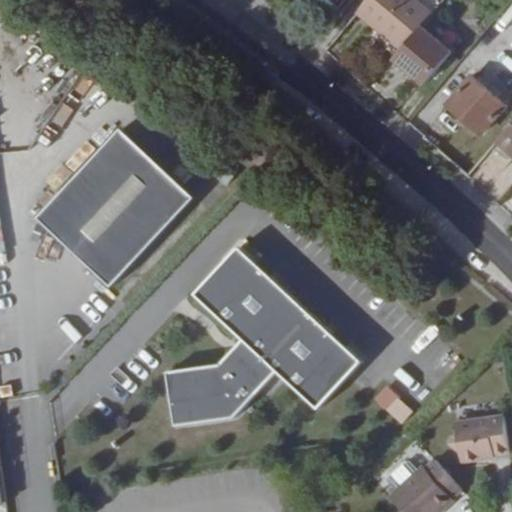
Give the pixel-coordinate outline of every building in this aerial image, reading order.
[(402,49),(422,24),(434,11),(420,0),(367,0),(358,12),(402,49)] [(454,51),(422,24),(402,49),(394,58),(426,84),(454,51)] [(473,76),(449,103),(484,135),(508,106),(473,76)] [(511,149),(511,125),(501,139),(511,149)] [(41,217),(115,286),(199,196),(125,128),(41,217)] [(223,363),(170,370),(174,395),(178,395),(179,400),(175,401),(178,425),(238,417),(281,371),(322,409),(367,360),(242,244),(197,292),(246,338),(223,363)] [(373,396),(399,423),(413,410),(386,382),(373,396)] [(502,408),(454,415),(455,423),(445,434),(458,445),(459,454),(475,451),(474,449),(487,447),(507,444),(502,408)] [(438,511),(442,509),(444,511),(457,500),(454,498),(464,489),(437,459),(428,468),(426,465),(392,496),(407,511),(438,511)]
